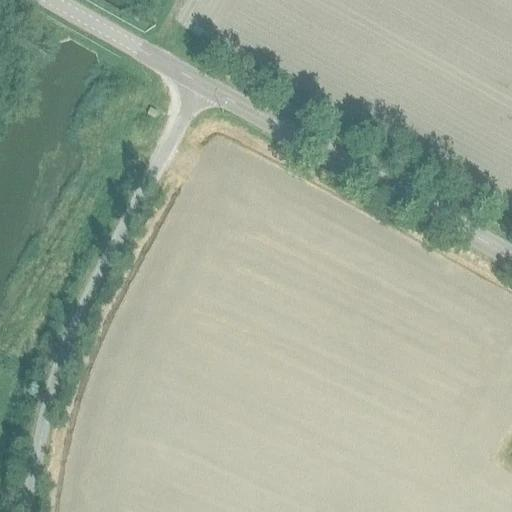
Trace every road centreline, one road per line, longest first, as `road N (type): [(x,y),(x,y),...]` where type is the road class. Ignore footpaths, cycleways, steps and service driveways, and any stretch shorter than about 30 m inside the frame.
road 1 (unclassified): [(26,511),(54,357),(200,83)]
road 2 (tertiary): [(511,256),(200,83)]
road 3 (tertiary): [(200,83),(50,0)]
